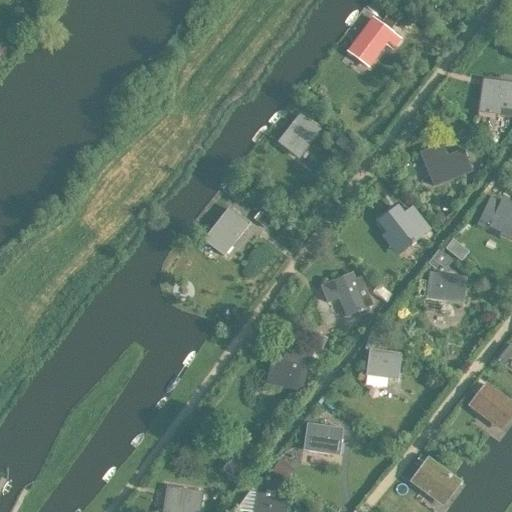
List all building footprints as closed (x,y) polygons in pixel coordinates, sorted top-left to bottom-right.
[(386,14),(382,20),(390,27),(395,21),(386,14)] [(358,58),(367,65),(384,42),(391,48),(398,38),(391,33),(392,32),(373,18),(356,41),(365,48),(358,58)] [(407,19),(403,24),(408,27),(412,23),(407,19)] [(481,84),(477,111),(511,116),(511,82),(508,82),(507,88),(481,84)] [(306,149),(319,131),(299,116),(278,143),(291,153),(301,145),(306,149)] [(485,122),(473,126),(476,136),(488,133),(485,122)] [(462,128),(456,137),(465,143),(471,134),(462,128)] [(441,141),(418,150),(432,185),(471,169),(466,155),(457,159),(453,151),(446,154),(441,141)] [(511,196),(503,192),(501,197),(491,220),(483,216),(475,235),(499,245),(511,214),(511,196)] [(227,208),(202,238),(223,255),(247,224),(227,208)] [(404,248),(426,239),(418,219),(409,223),(403,208),(385,216),(391,231),(396,229),(404,248)] [(258,211),(253,218),(265,227),(270,220),(258,211)] [(448,251),(461,261),(468,252),(455,242),(448,251)] [(452,260),(438,250),(428,262),(435,268),(438,264),(445,269),(452,260)] [(426,300),(428,300),(449,303),(449,300),(461,301),(464,276),(429,272),(426,300)] [(329,283),(318,287),(325,304),(336,299),(340,297),(348,316),(358,312),(360,315),(369,311),(368,308),(372,306),(363,286),(359,277),(354,279),(352,273),(329,283)] [(314,331),(309,341),(320,347),(325,336),(314,331)] [(378,340),(373,339),(367,338),(365,350),(370,350),(367,376),(387,378),(387,375),(397,376),(400,355),(376,352),(378,340)] [(502,346),(493,357),(500,363),(509,352),(502,346)] [(271,367),(269,378),(281,380),(279,386),(301,390),(306,366),(304,366),(306,355),(284,351),(282,362),(272,360),(271,367)] [(501,431),(511,417),(511,403),(487,384),(470,406),(501,431)] [(338,456),(342,430),(319,427),(319,421),(312,420),(309,452),(338,456)] [(240,455),(253,462),(260,450),(247,443),(240,455)] [(419,455),(414,462),(419,467),(425,459),(419,455)] [(235,480),(245,468),(232,458),(223,469),(235,480)] [(411,482),(442,507),(460,484),(428,460),(411,482)] [(277,461),(269,471),(283,482),(291,471),(277,461)] [(285,511),(289,490),(267,474),(258,490),(254,511),(285,511)] [(167,487),(163,511),(199,511),(202,492),(167,487)]
